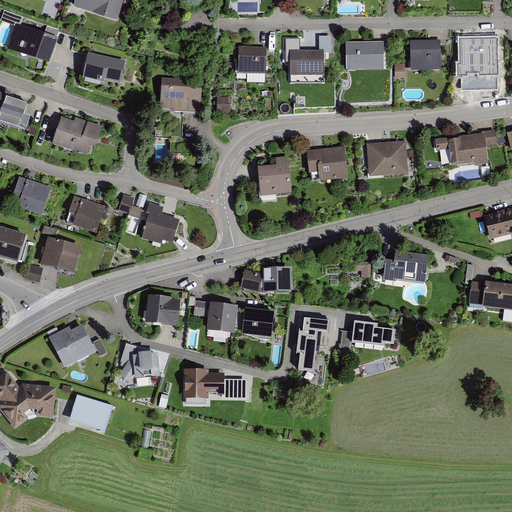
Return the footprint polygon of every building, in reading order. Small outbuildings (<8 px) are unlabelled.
[(75,0),(74,4),(93,10),(91,14),(117,23),(124,0),(75,0)] [(239,14),(260,15),(260,6),(240,6),(239,14)] [(53,40),(15,27),(8,49),(46,62),(53,40)] [(319,38),(319,52),(324,52),(324,55),(332,55),(331,38),(319,38)] [(486,40),(466,40),(466,53),(472,53),(472,73),(497,73),(496,46),(486,46),(486,40)] [(411,42),(411,73),(441,73),(441,41),(411,42)] [(384,43),(346,44),(347,72),(385,72),(384,43)] [(286,62),(291,62),(291,78),(324,78),(324,55),(324,52),(319,52),(301,52),(301,44),(286,44),(286,62)] [(265,48),(237,48),(237,73),(265,73),(265,48)] [(124,62),(88,53),(83,75),(119,84),(124,62)] [(395,79),(405,79),(405,65),(395,65),(395,79)] [(178,81),(163,80),(161,110),(174,111),(174,114),(201,116),(202,82),(189,81),(189,74),(179,73),(178,81)] [(26,103),(0,94),(0,118),(18,125),(26,103)] [(219,97),(219,107),(229,107),(229,97),(219,97)] [(181,117),(156,116),(156,140),(171,141),(170,154),(185,155),(185,141),(180,141),(181,117)] [(72,121),(61,117),(52,143),(86,155),(89,147),(94,149),(101,128),(73,117),(72,121)] [(480,136),(435,140),(436,151),(446,150),(448,167),(486,163),(484,146),(497,145),(495,131),(480,132),(480,136)] [(405,143),(367,145),(369,176),(407,174),(405,143)] [(345,148),(307,153),(310,176),(319,175),(320,184),(349,180),(345,148)] [(273,167),(256,168),(258,197),(289,195),(287,157),(273,158),(273,167)] [(18,210),(42,218),(52,190),(20,179),(14,197),(21,200),(18,210)] [(106,208),(75,197),(69,215),(75,217),(73,225),(97,233),(106,208)] [(163,209),(148,204),(145,215),(149,216),(142,238),(161,245),(162,241),(170,244),(178,222),(161,217),(163,209)] [(511,211),(484,218),(489,240),(511,235),(511,211)] [(23,236),(0,229),(0,258),(16,263),(23,236)] [(81,247),(47,240),(41,265),(75,273),(81,247)] [(396,282),(425,286),(429,257),(396,252),(395,263),(386,262),(384,283),(396,284),(396,282)] [(370,263),(346,263),(346,272),(360,272),(360,280),(370,280),(370,263)] [(32,265),(27,279),(40,284),(45,270),(32,265)] [(475,266),(464,265),(463,280),(473,281),(475,266)] [(261,275),(245,270),(240,290),(261,293),(289,292),(289,270),(261,270),(261,275)] [(511,286),(472,283),(470,306),(511,310),(511,286)] [(181,304),(173,303),(173,301),(149,298),(145,326),(170,329),(170,327),(178,328),(181,304)] [(237,307),(195,303),(194,319),(207,320),(206,332),(234,334),(234,328),(241,329),(241,335),(271,338),(273,313),(236,310),(237,307)] [(309,332),(298,331),(295,357),(298,357),(297,372),(312,373),(314,348),(326,349),(329,321),(310,319),(309,332)] [(352,334),(344,333),(342,356),(351,357),(352,344),(384,347),(392,348),(394,333),(376,331),(377,326),(353,324),(352,334)] [(68,328),(47,339),(62,369),(94,354),(81,326),(70,331),(68,328)] [(136,349),(125,346),(120,364),(126,366),(119,377),(129,385),(133,378),(158,377),(157,356),(135,356),(136,349)] [(17,386),(3,372),(0,374),(0,401),(0,402),(0,412),(14,429),(28,418),(51,419),(55,388),(17,386)] [(208,372),(184,372),(184,399),(206,399),(206,395),(222,395),(222,376),(208,376),(208,372)] [(113,407),(77,396),(69,424),(104,435),(113,407)] [(0,462),(9,453),(0,445),(0,462)]
